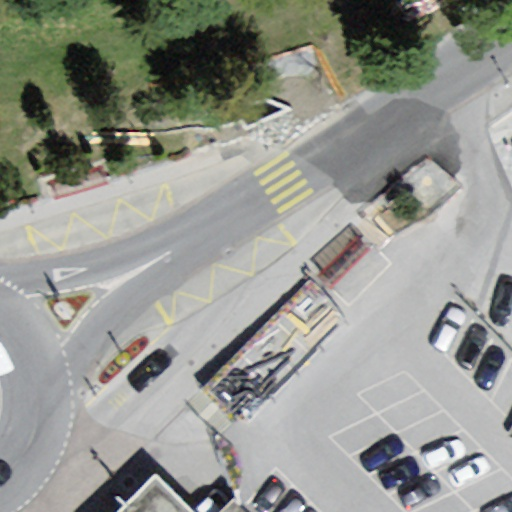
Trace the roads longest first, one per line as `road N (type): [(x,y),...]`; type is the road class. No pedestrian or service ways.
road 1 (secondary): [(185,238),(511,34)]
road 2 (secondary): [(36,384),(185,238)]
road 3 (secondary): [(185,238),(0,287)]
